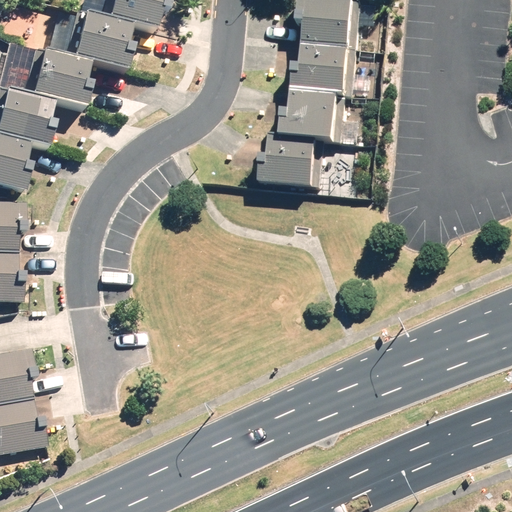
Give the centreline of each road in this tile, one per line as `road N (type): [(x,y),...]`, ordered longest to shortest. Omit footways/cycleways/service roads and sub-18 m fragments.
road 1 (primary): [(96,511),(511,324)]
road 2 (residential): [(233,0),(217,96),(198,119),(133,159),(96,214),(83,261),(103,395)]
road 3 (primary): [(511,423),(291,511)]
